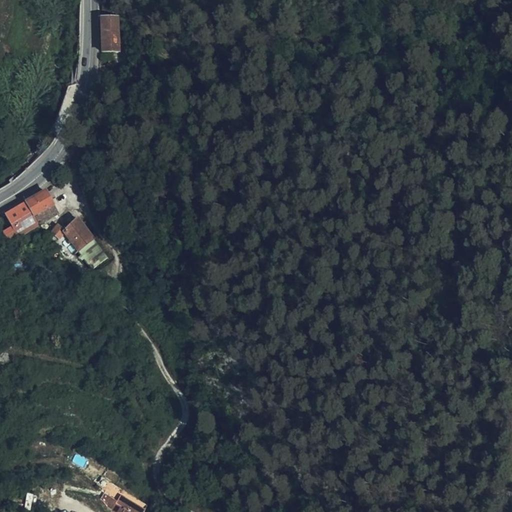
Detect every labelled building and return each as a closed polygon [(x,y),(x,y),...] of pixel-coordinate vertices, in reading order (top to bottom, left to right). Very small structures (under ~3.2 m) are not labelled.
[(103,11),(104,45),(121,45),(121,11),(103,11)] [(47,190),(28,200),(37,213),(35,213),(40,225),(44,222),(46,225),(52,221),(51,218),(54,216),(57,218),(62,214),(47,190)] [(15,224),(6,230),(13,242),(40,225),(35,213),(37,213),(28,200),(8,213),(15,224)] [(99,239),(82,214),(66,226),(62,221),(48,234),(51,239),(52,238),(57,243),(61,240),(72,255),(99,239)] [(84,498),(103,511),(111,511),(117,503),(94,485),(84,498)] [(106,492),(119,499),(122,493),(109,487),(106,492)] [(32,490),(25,511),(44,511),(48,494),(32,490)]
